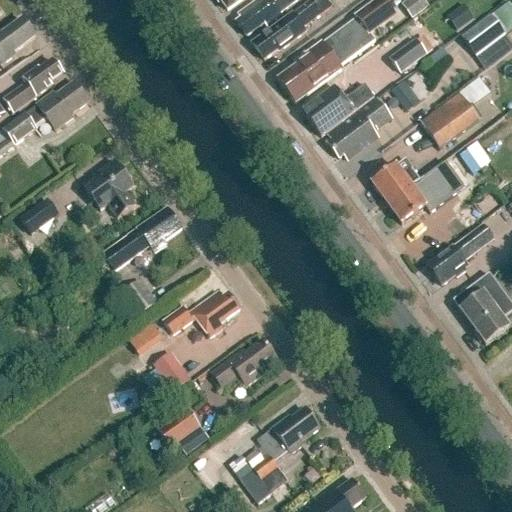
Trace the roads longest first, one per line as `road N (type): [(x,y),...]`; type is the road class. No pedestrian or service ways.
road 1 (unclassified): [(407,511),(30,0)]
road 2 (secondary): [(511,483),(154,0)]
